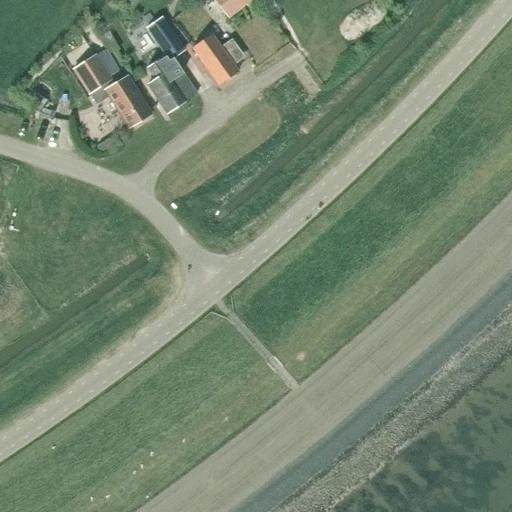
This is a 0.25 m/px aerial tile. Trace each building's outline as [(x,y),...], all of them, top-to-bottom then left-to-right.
[(213,0),(229,19),(253,0),(213,0)] [(179,77),(169,62),(185,51),(166,23),(151,33),(166,56),(147,68),(155,80),(148,85),(167,114),(196,95),(183,74),(179,77)] [(212,36),(194,49),(219,85),(238,72),(231,63),(242,55),(232,40),(221,48),(212,36)] [(96,57),(75,70),(97,105),(109,97),(128,128),(151,114),(128,77),(114,85),(114,86),(96,57)] [(109,140),(98,147),(102,154),(113,148),(109,140)]
